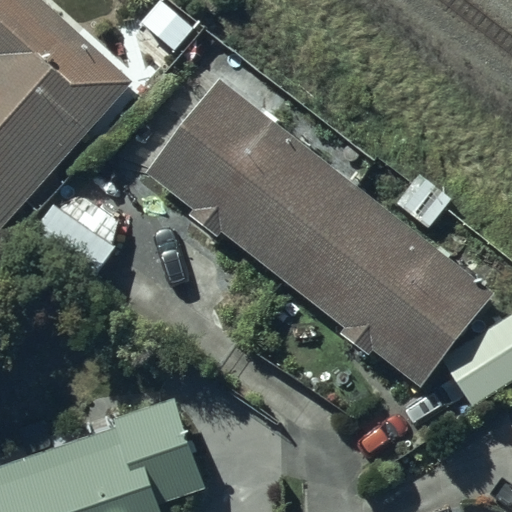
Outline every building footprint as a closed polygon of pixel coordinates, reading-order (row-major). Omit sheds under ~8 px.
[(0,0),(0,221),(26,192),(41,206),(91,150),(76,137),(137,70),(58,0),(0,0)] [(379,340),(424,375),(497,282),(225,71),(153,164),(196,197),(192,203),(222,226),(226,221),(347,315),(343,320),(375,345),(379,340)] [(93,282),(119,239),(54,199),(27,242),(93,282)] [(511,310),(447,351),(476,398),(511,375),(511,310)] [(0,511),(171,511),(165,493),(206,478),(173,387),(117,408),(120,415),(0,457),(0,511)]
